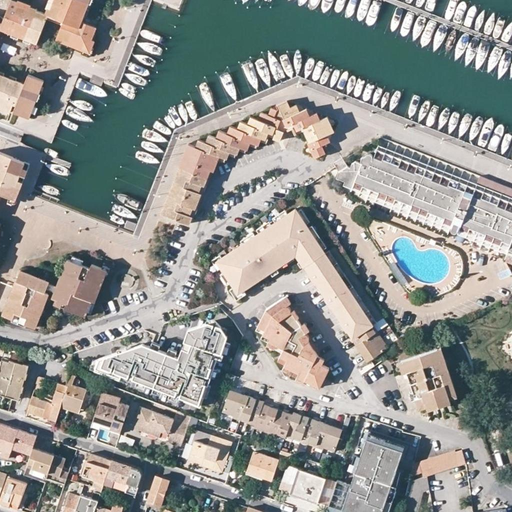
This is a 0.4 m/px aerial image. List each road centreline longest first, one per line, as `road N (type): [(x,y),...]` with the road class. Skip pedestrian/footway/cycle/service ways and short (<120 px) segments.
road 1 (residential): [(375,410),(286,286),(270,289),(241,316),(271,381)]
road 2 (residential): [(193,239),(293,167),(278,155),(216,183),(195,228)]
road 3 (residential): [(0,331),(44,340),(160,305),(193,239)]
road 4 (residential): [(375,410),(469,442),(488,482),(511,496)]
road 5 (residential): [(151,465),(0,414)]
road 6 (residential): [(286,511),(151,465)]
